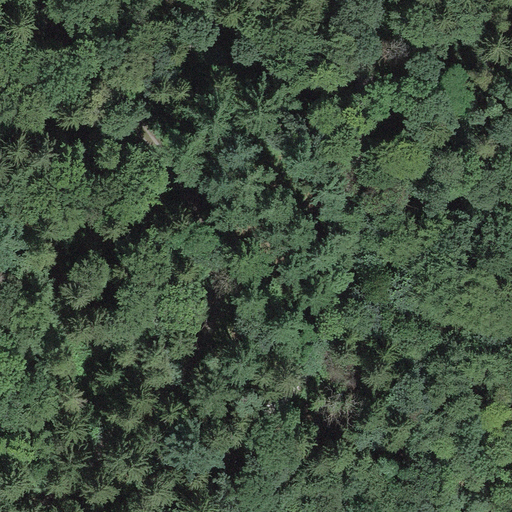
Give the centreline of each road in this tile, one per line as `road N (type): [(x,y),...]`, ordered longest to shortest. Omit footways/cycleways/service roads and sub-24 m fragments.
road 1 (track): [(40,511),(176,381),(207,342),(219,297),(193,195),(40,0)]
road 2 (track): [(331,0),(365,63),(369,108),(340,200),(332,323),(314,365),(223,457),(148,511)]
